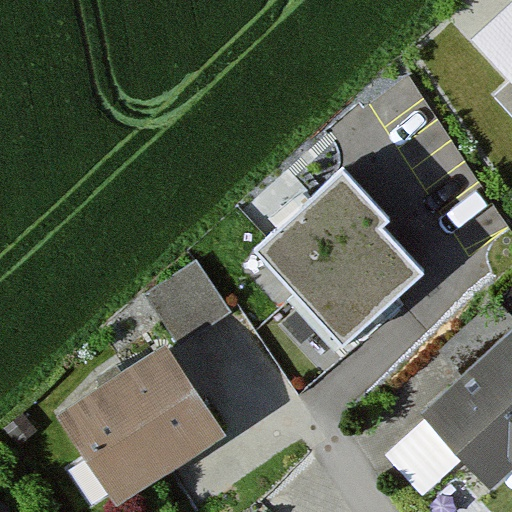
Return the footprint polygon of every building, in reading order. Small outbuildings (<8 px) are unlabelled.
[(511,0),(467,42),(511,88),(511,0)] [(479,0),(493,14),(506,0),(479,0)] [(343,156),(256,237),(338,323),(412,253),(377,215),(388,204),(343,156)] [(150,296),(183,343),(224,315),(191,268),(150,296)] [(461,460),(489,491),(511,469),(511,333),(508,329),(377,451),(421,498),(461,460)] [(49,414),(108,504),(221,431),(162,341),(49,414)]
